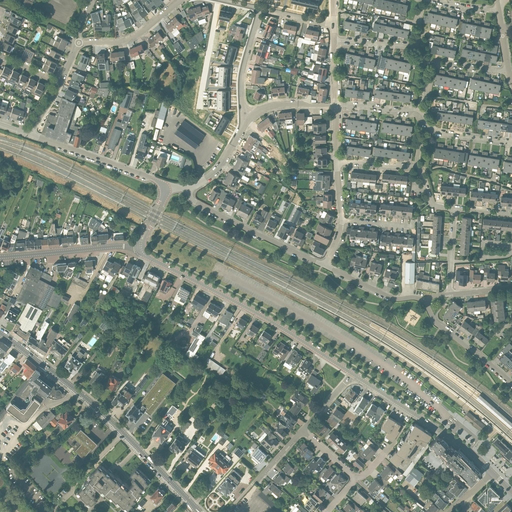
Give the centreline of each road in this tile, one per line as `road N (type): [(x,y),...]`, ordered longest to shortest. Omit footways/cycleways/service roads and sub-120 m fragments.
road 1 (secondary): [(200,511),(105,415),(0,334)]
road 2 (tertiary): [(351,374),(140,248)]
road 3 (tertiary): [(492,472),(351,374)]
road 4 (residential): [(325,266),(193,202),(188,187)]
road 5 (residential): [(164,188),(30,135)]
road 6 (tertiary): [(0,257),(140,248)]
road 7 (residential): [(511,383),(437,325),(424,302)]
